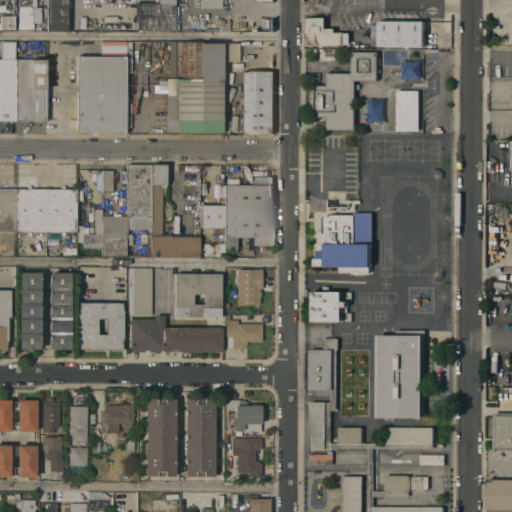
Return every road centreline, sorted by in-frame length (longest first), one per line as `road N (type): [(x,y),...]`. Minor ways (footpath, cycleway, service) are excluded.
road 1 (residential): [(291,0),(290,511)]
road 2 (residential): [(472,0),(472,511)]
road 3 (residential): [(291,148),(0,147)]
road 4 (residential): [(290,373),(0,372)]
